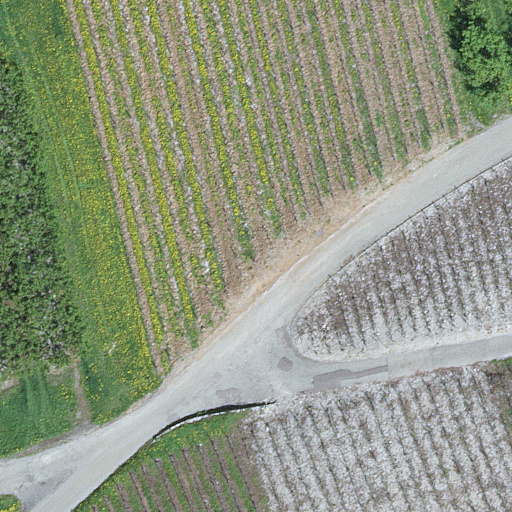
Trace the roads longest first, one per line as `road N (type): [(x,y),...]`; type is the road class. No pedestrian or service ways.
road 1 (unclassified): [(511,139),(386,212),(220,356)]
road 2 (unclassified): [(511,343),(297,378),(245,371),(220,356)]
road 3 (unclassified): [(0,485),(132,440)]
road 4 (unclassified): [(220,356),(132,440)]
